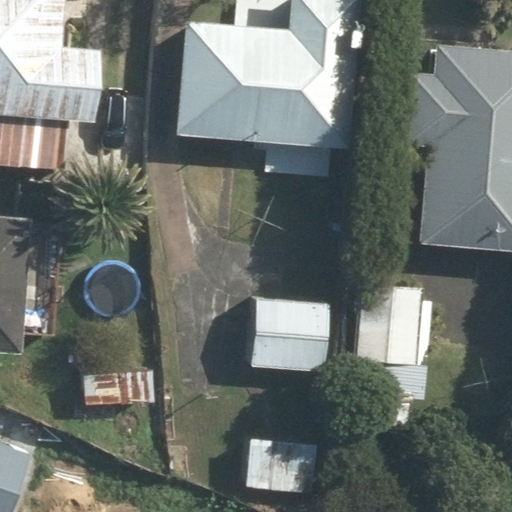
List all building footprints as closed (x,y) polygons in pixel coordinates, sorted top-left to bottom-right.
[(0,0),(0,159),(59,163),(62,112),(88,113),(93,39),(56,37),(58,0),(0,0)] [(283,0),(282,20),(181,13),(173,132),(343,144),(353,0),(283,0)] [(511,42),(430,37),(427,67),(403,65),(397,140),(422,142),(415,240),(511,246),(511,42)] [(0,347),(19,349),(28,215),(0,212),(0,347)] [(417,281),(343,274),(340,301),(360,303),(350,420),(401,425),(404,390),(419,391),(427,295),(416,294),(417,281)] [(325,300),(250,293),(243,363),(318,370),(325,300)] [(150,363),(82,368),(85,411),(153,406),(150,363)] [(311,437),(245,435),(243,487),(310,489),(311,437)] [(0,511),(1,511),(24,448),(0,439),(0,511)] [(114,511),(126,472),(44,449),(26,511),(114,511)]
